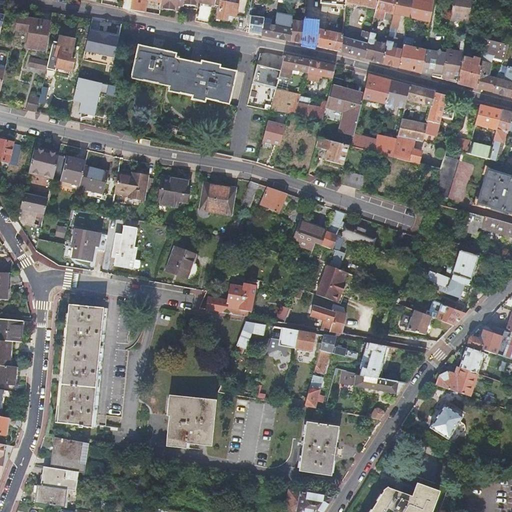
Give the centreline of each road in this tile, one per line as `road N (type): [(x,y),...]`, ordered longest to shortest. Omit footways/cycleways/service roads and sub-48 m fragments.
road 1 (residential): [(511,104),(338,59),(34,0)]
road 2 (residential): [(0,119),(231,168),(413,231)]
road 3 (residential): [(331,511),(432,358),(511,277)]
road 4 (residential): [(35,280),(42,301),(32,431),(1,511)]
road 5 (residential): [(35,280),(193,301)]
